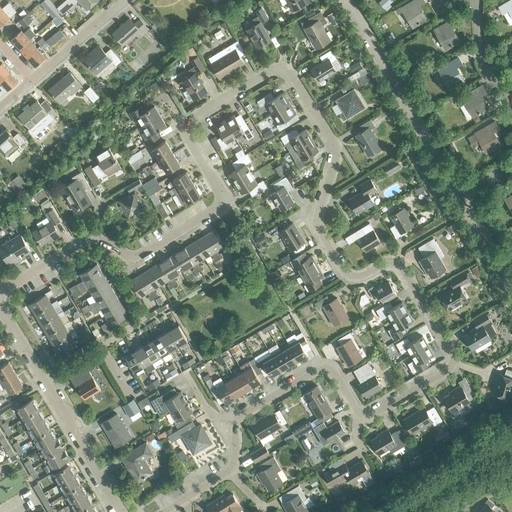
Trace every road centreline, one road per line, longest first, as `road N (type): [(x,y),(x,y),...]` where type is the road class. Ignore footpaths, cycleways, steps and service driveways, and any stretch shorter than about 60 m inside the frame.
road 1 (residential): [(231,475),(230,419),(315,370),(331,371),(355,410),(373,414),(454,359),(400,265),(350,276),(317,227),(334,143),(289,76),(277,75),(190,127),(186,136),(225,202),(135,258),(94,239),(0,292)]
road 2 (residential): [(511,292),(346,0)]
road 3 (residential): [(121,511),(44,383)]
road 4 (tertiary): [(386,511),(511,439)]
road 5 (residential): [(129,395),(100,348),(44,383)]
road 6 (residential): [(31,78),(123,0)]
